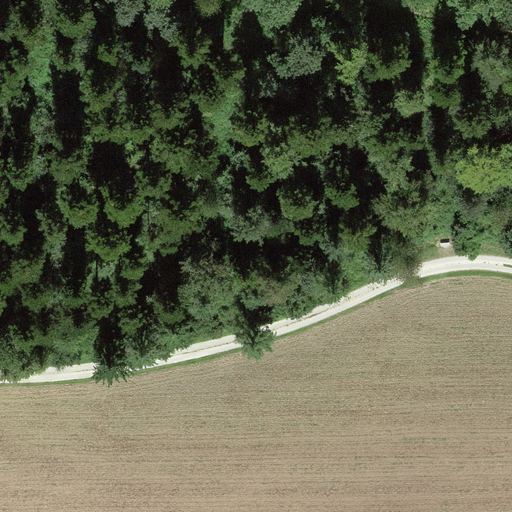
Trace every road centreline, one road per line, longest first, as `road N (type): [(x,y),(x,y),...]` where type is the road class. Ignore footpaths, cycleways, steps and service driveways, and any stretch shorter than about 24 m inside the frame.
road 1 (track): [(0,378),(132,366),(271,331),(421,267),(511,267)]
road 2 (track): [(511,33),(362,0)]
